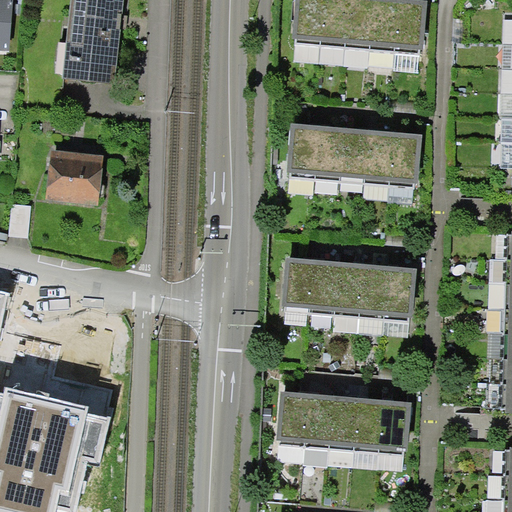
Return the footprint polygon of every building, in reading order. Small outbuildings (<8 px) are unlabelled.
[(11,0),(0,0),(0,50),(7,51),(11,0)] [(122,0),(72,0),(64,77),(114,83),(122,0)] [(326,0),(301,0),(297,43),(322,45),(326,0)] [(351,0),(326,0),(322,45),(347,47),(351,0)] [(376,0),(351,0),(347,47),(372,50),(376,0)] [(402,1),(393,0),(376,0),(372,50),(397,52),(402,1)] [(427,3),(402,1),(397,52),(422,54),(427,3)] [(77,120),(58,118),(56,132),(75,134),(77,120)] [(321,129),(296,127),(291,178),(316,180),(321,129)] [(346,131),(321,129),(316,180),(341,182),(346,131)] [(370,133),(346,131),(341,182),(366,184),(370,133)] [(395,135),(370,133),(366,184),(391,186),(395,135)] [(420,138),(395,135),(391,186),(416,189),(420,138)] [(99,181),(98,181),(100,158),(54,153),(50,196),(96,201),(96,196),(97,196),(103,195),(106,190),(104,184),(99,181)] [(29,207),(11,205),(9,235),(27,237),(29,207)] [(315,263),(290,261),(286,312),(311,314),(315,263)] [(340,265),(315,263),(311,314),(336,316),(340,265)] [(365,268),(340,265),(336,316),(361,319),(365,268)] [(390,270),(365,268),(361,319),(386,321),(390,270)] [(415,272),(390,270),(386,321),(411,323),(415,272)] [(511,359),(511,334),(504,334),(503,359),(511,359)] [(511,384),(511,359),(503,359),(502,384),(511,384)] [(511,409),(511,384),(502,384),(501,409),(511,409)] [(310,395),(285,393),(281,444),(306,446),(310,395)] [(108,420),(0,395),(0,511),(56,511),(57,511),(59,511),(70,511),(82,460),(98,464),(108,420)] [(335,397),(310,395),(306,446),(331,448),(335,397)] [(360,399),(335,397),(331,448),(356,450),(360,399)] [(385,402),(360,399),(356,450),(381,453),(385,402)] [(410,404),(385,402),(381,453),(406,455),(410,404)] [(511,477),(511,452),(504,452),(503,477),(511,477)] [(511,502),(511,477),(503,477),(502,502),(511,502)] [(511,511),(511,502),(502,502),(501,511),(511,511)]
